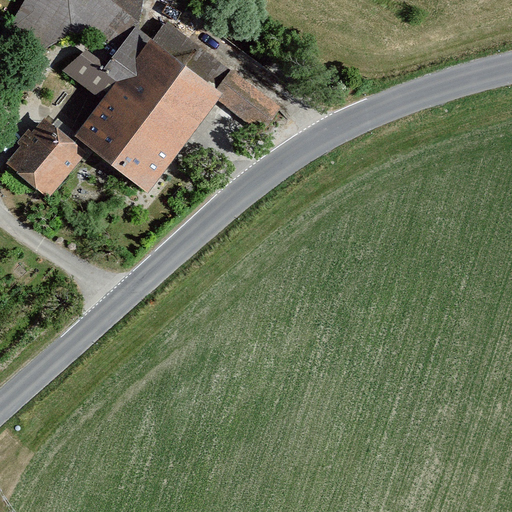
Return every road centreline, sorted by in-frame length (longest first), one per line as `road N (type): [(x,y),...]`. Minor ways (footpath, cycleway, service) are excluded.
road 1 (tertiary): [(0,407),(277,166),(371,111),(511,63)]
road 2 (track): [(129,293),(0,209)]
